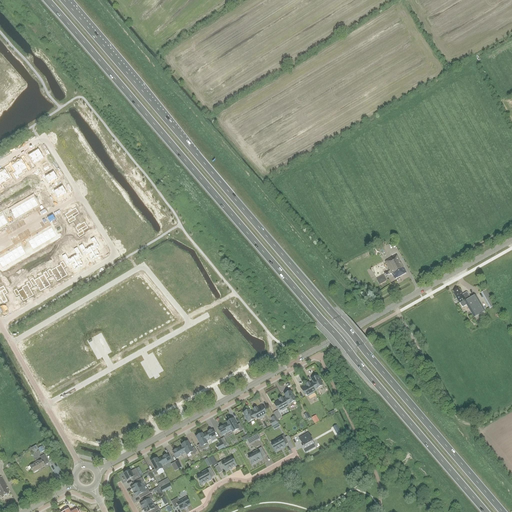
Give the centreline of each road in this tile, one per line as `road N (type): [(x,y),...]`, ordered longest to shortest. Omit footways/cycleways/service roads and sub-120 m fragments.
road 1 (trunk): [(502,511),(63,0)]
road 2 (trunk): [(46,0),(485,511)]
road 3 (secondary): [(96,472),(511,240)]
road 4 (residential): [(11,343),(143,265),(191,324)]
road 5 (residential): [(80,195),(116,254),(0,323)]
road 6 (residential): [(46,404),(191,324)]
road 7 (residential): [(194,511),(221,482),(252,478),(296,454)]
road 8 (residential): [(0,163),(43,136),(80,195)]
